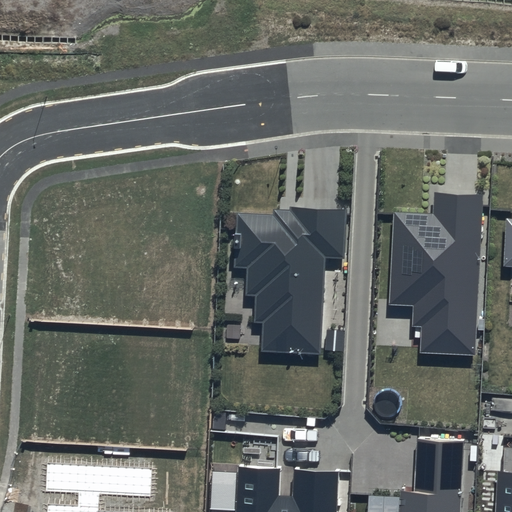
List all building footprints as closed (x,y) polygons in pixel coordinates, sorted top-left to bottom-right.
[(434,217),(394,215),(390,306),(424,308),(422,353),(472,355),(480,194),(436,193),(434,217)] [(336,355),(345,207),(240,213),(236,276),(253,276),(253,312),(267,312),(265,351),(336,355)] [(440,431),(417,434),(416,482),(401,484),(399,511),(460,511),(465,435),(440,431)] [(150,470),(48,464),(46,491),(78,493),(77,506),(48,505),(47,511),(120,511),(98,511),(99,493),(149,496),(150,470)] [(281,467),(239,465),(236,511),(337,511),(339,470),(294,467),(292,496),(279,496),(281,467)] [(511,511),(511,472),(497,471),(494,511),(511,511)]
